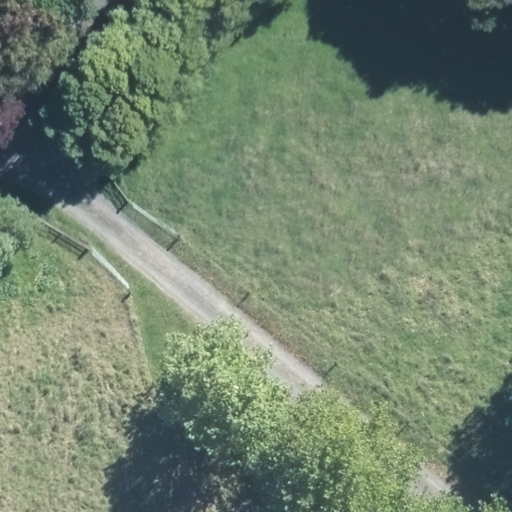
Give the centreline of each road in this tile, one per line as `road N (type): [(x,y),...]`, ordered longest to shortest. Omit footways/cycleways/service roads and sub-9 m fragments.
road 1 (unknown): [(0,209),(347,511)]
road 2 (unknown): [(0,92),(97,0)]
